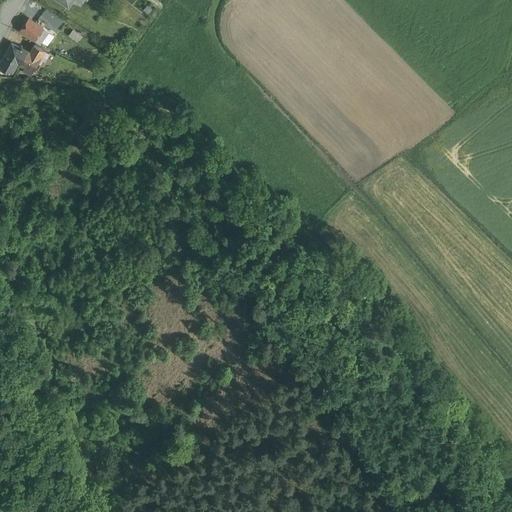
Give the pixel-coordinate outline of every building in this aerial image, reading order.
[(48,9),(42,13),(50,28),(57,25),(48,9)] [(29,18),(19,31),(34,42),(44,29),(29,18)] [(44,29),(34,42),(40,46),(49,33),(44,29)] [(20,48),(12,44),(1,62),(0,62),(0,68),(3,71),(3,70),(12,75),(18,65),(33,74),(41,60),(40,60),(30,54),(22,49),(23,49),(21,48),(20,48)] [(44,52),(34,47),(30,54),(40,60),(44,52)]
